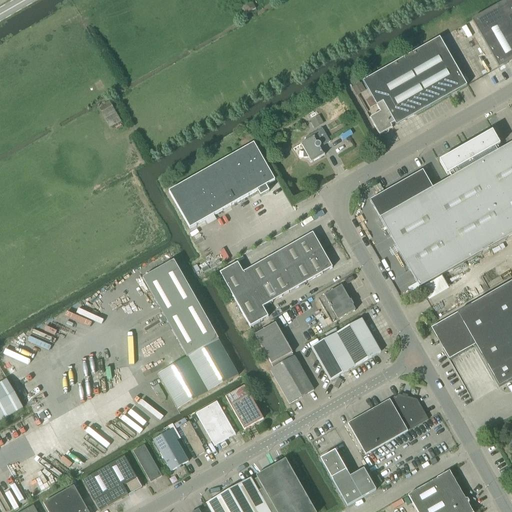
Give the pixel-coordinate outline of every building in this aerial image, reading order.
[(250,0),(243,0),(238,3),(244,14),(255,8),(250,0)] [(511,0),(506,0),(471,20),(499,68),(511,60),(511,0)] [(450,95),(456,92),(466,86),(465,84),(439,38),(362,82),(377,107),(384,103),(394,123),(396,126),(398,125),(414,116),(450,95)] [(352,88),(357,97),(364,92),(360,84),(352,88)] [(109,101),(98,107),(104,119),(105,118),(110,128),(121,122),(116,113),(109,101)] [(391,125),(394,123),(384,103),(377,107),(380,112),(369,118),(379,136),(383,133),(385,134),(388,132),(388,130),(392,128),(391,125)] [(309,122),(313,129),(322,123),(319,117),(309,122)] [(321,145),(320,145),(320,144),(328,140),(322,128),(305,138),(305,142),(300,145),(300,146),(301,145),(303,149),(303,158),(308,158),(311,162),(310,163),(324,155),(323,155),(319,148),(320,148),(320,147),(321,146),(321,145)] [(385,193),(370,201),(384,226),(395,246),(408,269),(415,280),(419,288),(511,235),(511,143),(511,144),(503,148),(502,149),(492,132),(439,162),(447,175),(449,174),(451,178),(449,179),(448,180),(441,184),(432,189),(422,171),(385,193)] [(190,229),(257,191),(260,197),(269,192),(266,186),(275,181),(253,144),(169,192),(190,229)] [(312,233),(295,243),(305,261),(322,251),(312,233)] [(295,243),(277,253),(287,271),(305,261),(295,243)] [(314,278),(332,268),(322,251),(305,261),(314,278)] [(277,253),(260,263),(270,281),(287,271),(277,253)] [(314,278),(305,261),(287,271),(297,288),(314,278)] [(173,262),(142,279),(187,358),(218,340),(203,313),(188,287),(173,262)] [(235,301),(253,290),(270,281),(260,263),(243,273),(237,263),(219,274),(235,301)] [(280,298),(297,288),(287,271),(270,281),(280,298)] [(263,308),(280,298),(270,281),(253,290),(263,308)] [(511,282),(431,329),(449,360),(475,345),(499,388),(511,380),(511,282)] [(318,300),(332,324),(355,311),(341,286),(318,300)] [(268,317),(263,308),(253,290),(235,301),(250,327),(268,317)] [(362,320),(311,348),(330,381),(380,353),(362,320)] [(292,353),(275,323),(254,335),(273,368),(269,370),(289,404),(313,391),(294,356),(293,356),(291,353),(292,353)] [(187,358),(158,374),(177,410),(239,376),(219,340),(218,340),(187,358)] [(0,421),(23,408),(6,380),(0,383),(0,421)] [(244,430),(263,419),(245,386),(225,397),(244,430)] [(417,400),(399,395),(347,424),(365,455),(428,420),(417,400)] [(235,435),(216,401),(195,413),(214,447),(235,435)] [(189,422),(180,428),(197,457),(205,452),(202,447),(203,447),(189,422)] [(153,441),(171,472),(188,462),(170,431),(153,441)] [(162,477),(145,447),(133,453),(151,483),(162,477)] [(376,491),(364,469),(350,477),(346,470),(335,451),(320,459),(331,479),(347,507),(376,491)] [(100,511),(142,488),(124,457),(82,481),(100,511)] [(214,500),(206,504),(207,505),(210,511),(315,511),(296,478),(285,460),(277,465),(271,467),(264,472),(256,476),(257,478),(252,481),(251,479),(243,483),(236,487),(222,496),(214,500)] [(449,472),(437,479),(437,480),(408,496),(416,511),(472,511),(468,505),(469,503),(467,499),(465,499),(449,472)] [(88,511),(82,501),(73,486),(58,495),(67,511),(88,511)] [(47,511),(67,511),(58,495),(43,504),(47,511)]
